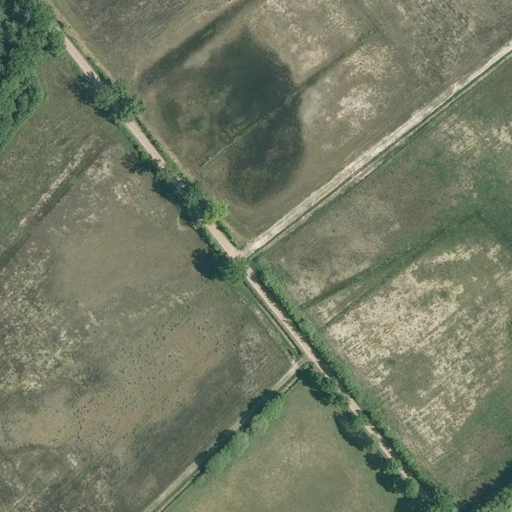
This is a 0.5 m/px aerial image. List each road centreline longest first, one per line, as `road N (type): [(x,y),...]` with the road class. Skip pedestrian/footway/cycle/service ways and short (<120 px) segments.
road 1 (track): [(34,0),(237,256)]
road 2 (track): [(237,256),(438,511)]
